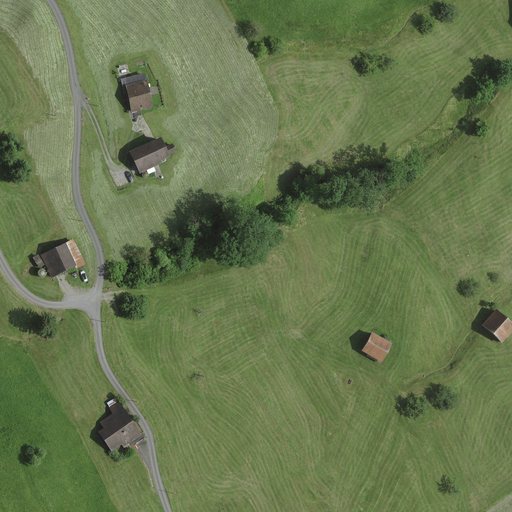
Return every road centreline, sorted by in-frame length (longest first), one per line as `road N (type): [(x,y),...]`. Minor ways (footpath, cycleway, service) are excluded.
road 1 (unclassified): [(95,307),(99,249),(75,180),(78,95),(51,0)]
road 2 (unclassified): [(169,511),(144,423),(105,366),(95,307)]
